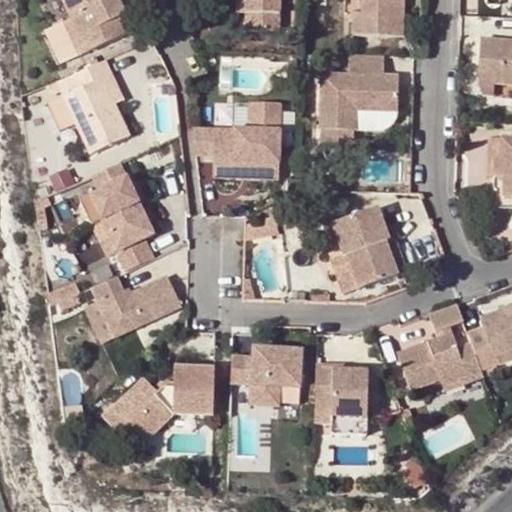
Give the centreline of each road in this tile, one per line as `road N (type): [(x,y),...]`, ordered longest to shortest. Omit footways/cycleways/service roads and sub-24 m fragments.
road 1 (residential): [(195,216),(204,296),(230,309),(366,316),(472,281)]
road 2 (residential): [(436,0),(432,161),(472,281)]
